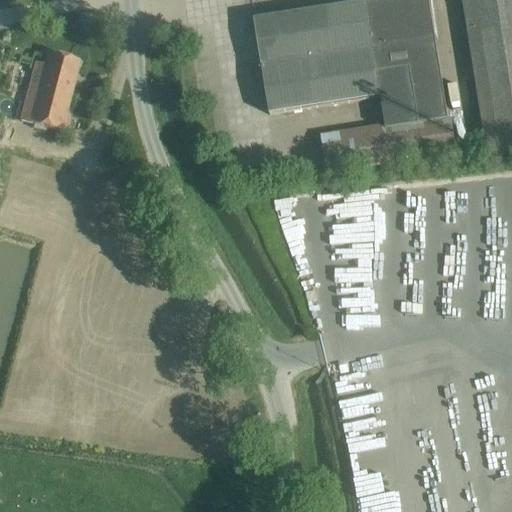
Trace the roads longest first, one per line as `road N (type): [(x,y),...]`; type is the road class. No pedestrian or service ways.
road 1 (unclassified): [(307,511),(308,440),(297,373),(164,159),(140,93),(131,0)]
road 2 (unknown): [(285,353),(457,309),(511,329)]
road 3 (unknown): [(136,48),(94,150),(0,124)]
road 4 (unclassified): [(0,25),(131,0)]
